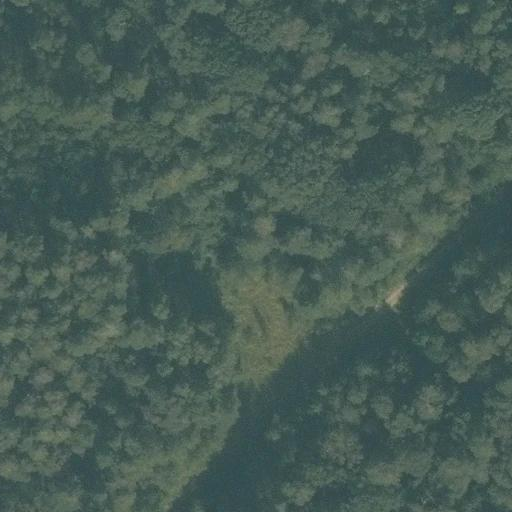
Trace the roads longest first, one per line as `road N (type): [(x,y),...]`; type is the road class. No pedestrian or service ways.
road 1 (track): [(511,203),(169,511)]
road 2 (track): [(368,328),(511,413)]
